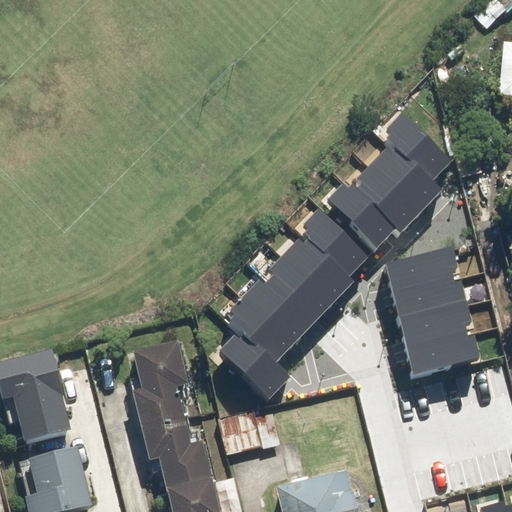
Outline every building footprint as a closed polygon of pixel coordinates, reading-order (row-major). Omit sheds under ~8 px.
[(511,50),(495,49),(490,117),(511,118),(511,50)] [(348,179),(327,202),(374,245),(395,222),(404,231),(443,189),(434,180),(453,159),(403,113),(385,133),(392,140),(353,183),(348,179)] [(239,335),(222,352),(271,398),(291,377),(275,362),(350,283),(344,278),(369,252),(319,205),(304,221),(309,226),(221,318),(239,335)] [(452,251),(388,265),(412,371),(477,357),(452,251)] [(215,511),(199,447),(186,451),(173,404),(187,400),(173,348),(124,360),(134,398),(122,401),(141,475),(151,472),(161,511),(215,511)] [(0,369),(0,391),(8,390),(22,439),(68,428),(50,357),(0,369)] [(257,417),(255,407),(215,416),(224,457),(278,445),(271,414),(257,417)] [(35,499),(23,502),(25,511),(70,511),(87,508),(73,454),(26,466),(35,499)] [(354,511),(345,475),(268,494),(272,511),(354,511)] [(511,511),(511,500),(479,509),(479,511),(511,511)]
